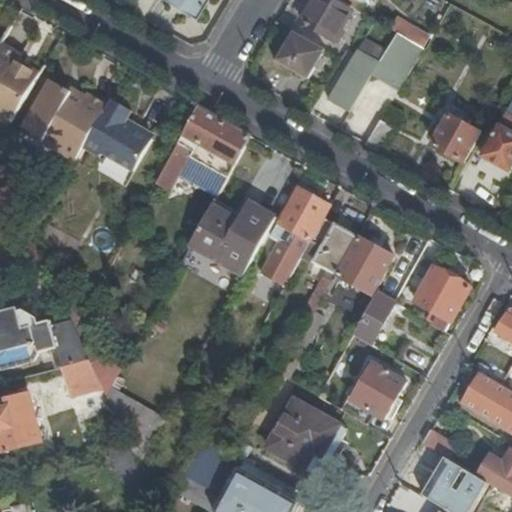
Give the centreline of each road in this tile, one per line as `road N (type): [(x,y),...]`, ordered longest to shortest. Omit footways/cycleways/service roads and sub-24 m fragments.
road 1 (residential): [(209,84),(511,256)]
road 2 (residential): [(369,511),(511,261)]
road 3 (residential): [(55,0),(209,84)]
